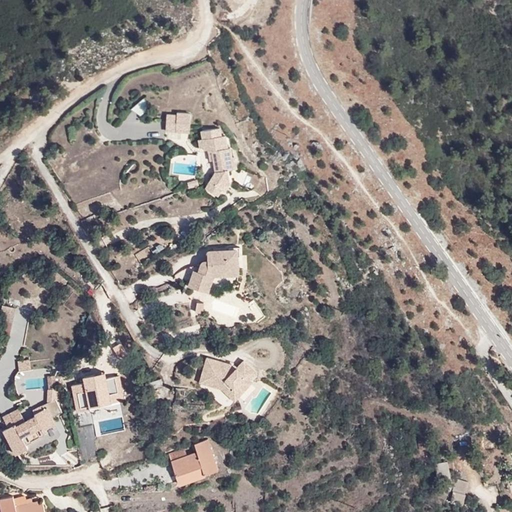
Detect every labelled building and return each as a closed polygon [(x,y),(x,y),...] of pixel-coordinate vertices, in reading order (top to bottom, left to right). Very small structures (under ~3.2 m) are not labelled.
[(143,95),(132,108),(141,115),(151,103),(143,95)] [(178,115),(167,115),(167,131),(192,132),(193,113),(178,113),(178,115)] [(221,128),(203,131),(206,152),(203,152),(206,172),(216,170),(217,173),(207,188),(222,199),(232,184),(229,169),(235,168),(232,148),(228,148),(227,135),(222,136),(221,128)] [(239,249),(207,251),(209,270),(206,274),(194,269),(188,287),(210,294),(216,277),(240,276),(239,249)] [(196,301),(195,312),(203,313),(204,302),(196,301)] [(14,321),(0,317),(0,332),(11,335),(14,321)] [(207,357),(199,382),(222,390),(235,401),(254,381),(252,379),(258,372),(244,359),(238,366),(207,357)] [(30,360),(18,360),(18,370),(30,369),(30,360)] [(130,403),(126,368),(113,369),(112,379),(103,379),(102,371),(90,373),(90,382),(84,383),(86,411),(97,411),(97,396),(115,395),(120,405),(130,403)] [(56,375),(48,376),(49,389),(57,388),(56,375)] [(155,388),(163,385),(160,378),(152,381),(155,388)] [(20,409),(2,416),(7,428),(4,430),(16,454),(28,448),(26,444),(47,434),(45,429),(55,425),(52,417),(62,412),(56,399),(43,405),(46,411),(25,421),(20,409)] [(95,425),(82,429),(85,441),(98,436),(95,425)] [(424,430),(417,431),(419,450),(426,449),(424,430)] [(185,448),(169,453),(179,484),(205,476),(205,475),(219,470),(209,439),(195,444),(198,452),(187,455),(185,448)] [(448,461),(435,464),(437,479),(450,477),(448,461)] [(455,479),(451,501),(464,503),(468,481),(455,479)] [(14,496),(0,499),(0,504),(1,511),(44,511),(42,501),(33,502),(32,498),(27,499),(26,496),(14,498),(14,496)]
